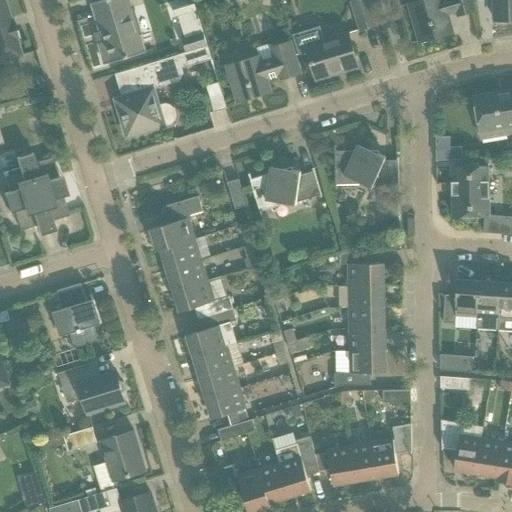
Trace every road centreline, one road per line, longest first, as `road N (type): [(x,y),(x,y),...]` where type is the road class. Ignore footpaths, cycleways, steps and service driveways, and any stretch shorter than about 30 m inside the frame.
road 1 (unclassified): [(411,84),(94,180)]
road 2 (residential): [(193,511),(116,253)]
road 3 (residential): [(427,502),(418,235)]
road 4 (residential): [(94,180),(40,0)]
road 5 (residential): [(418,235),(411,84)]
road 6 (residential): [(0,287),(116,253)]
